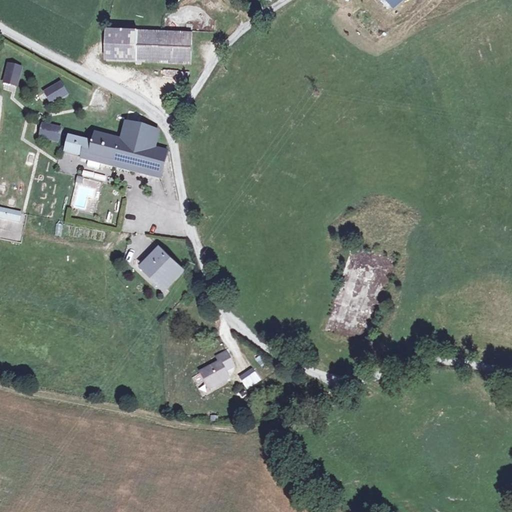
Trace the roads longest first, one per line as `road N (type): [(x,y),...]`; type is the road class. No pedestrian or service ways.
road 1 (residential): [(511,373),(421,355),(339,385),(276,353),(211,296),(172,129)]
road 2 (track): [(339,385),(252,430),(34,393),(0,380)]
road 3 (unclassified): [(172,129),(0,25)]
road 4 (residential): [(172,129),(237,33),(285,0)]
